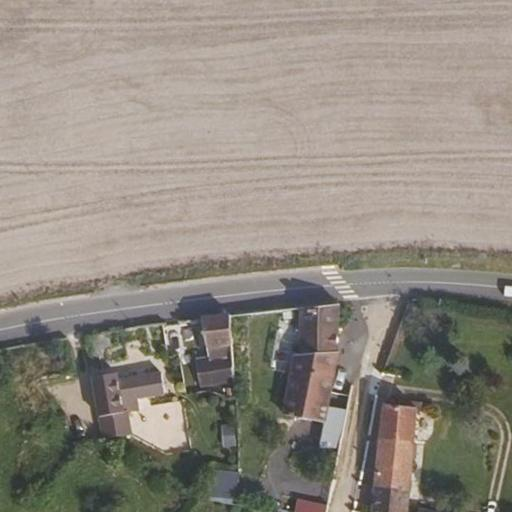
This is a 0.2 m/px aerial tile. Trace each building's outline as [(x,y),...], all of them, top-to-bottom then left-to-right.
[(338,370),(338,307),(301,311),(303,355),(309,356),(309,371),(336,370),(338,370)] [(235,379),(231,317),(201,320),(209,361),(196,361),(200,382),(235,379)] [(326,425),(334,376),(336,373),(336,370),(309,371),(309,356),(303,355),(301,359),(297,359),(285,418),(326,425)] [(178,389),(174,371),(108,378),(113,413),(139,410),(137,394),(178,389)] [(404,511),(417,411),(385,407),(373,511),(404,511)] [(142,431),(139,410),(113,413),(116,435),(142,431)] [(325,511),(327,505),(297,499),(293,511),(325,511)]
